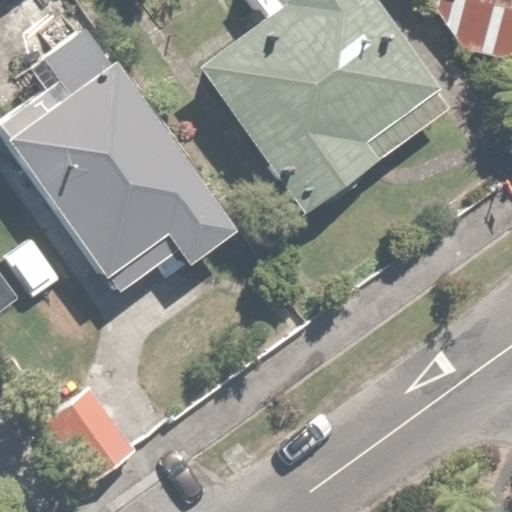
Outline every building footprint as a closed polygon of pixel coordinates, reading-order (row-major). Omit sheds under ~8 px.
[(42,0),(1,0),(21,20),(42,0)] [(441,101),(366,0),(244,0),(255,14),(180,69),(286,214),(441,101)] [(511,0),(423,0),(456,45),(511,56),(511,0)] [(216,210),(76,29),(22,72),(35,89),(0,115),(0,158),(107,296),(216,210)] [(132,446),(84,386),(32,426),(80,487),(132,446)]
